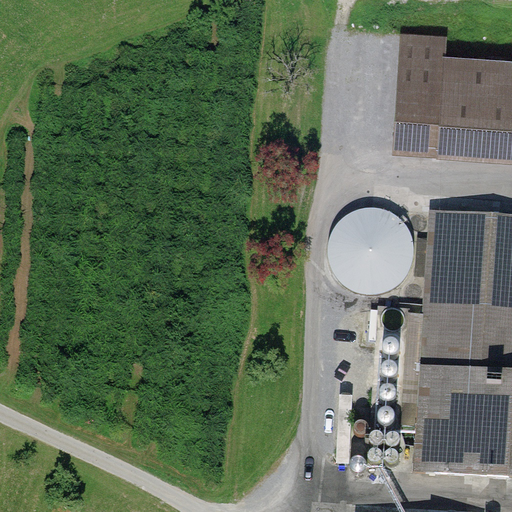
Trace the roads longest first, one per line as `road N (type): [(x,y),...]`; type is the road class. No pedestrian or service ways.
road 1 (track): [(511,176),(395,170),(332,191),(324,209),(310,439)]
road 2 (unclassified): [(0,414),(193,511)]
road 3 (track): [(311,491),(511,504)]
road 4 (track): [(332,191),(332,62),(345,0)]
